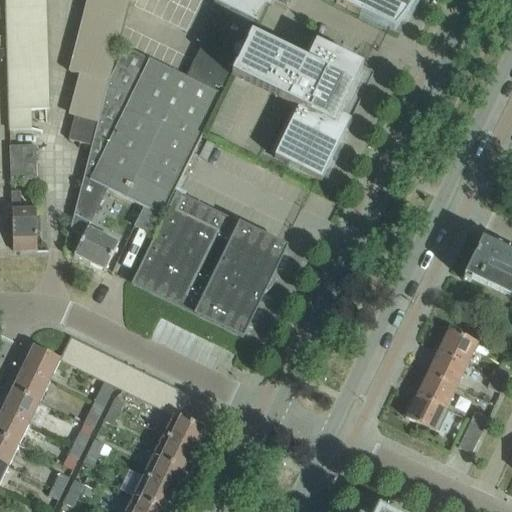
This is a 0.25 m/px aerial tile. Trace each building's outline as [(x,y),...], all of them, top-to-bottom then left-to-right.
[(214,0),(213,4),(220,8),(256,25),(265,8),(270,10),(275,0),(214,0)] [(337,0),(335,5),(393,33),(396,29),(399,26),(402,23),(404,20),(407,16),(408,13),(411,8),(413,4),(414,0),(337,0)] [(346,132),(350,123),(339,117),(341,113),(359,76),(363,68),(315,45),(305,65),(250,38),(231,79),(297,111),(295,115),(275,158),(274,160),(315,180),(321,183),(322,181),(343,138),(346,132)] [(91,148),(73,217),(90,225),(106,191),(163,219),(174,197),(222,96),(186,79),(125,49),(108,82),(97,125),(91,148)] [(74,118),(68,141),(91,148),(97,125),(74,118)] [(35,148),(10,149),(11,183),(37,182),(35,148)] [(20,211),(20,195),(20,194),(11,194),(12,206),(10,206),(12,254),(12,255),(36,254),(35,211),(20,211)] [(284,250),(282,249),(174,197),(163,219),(155,236),(153,240),(131,285),(242,338),(263,295),(265,296),(266,295),(268,294),(270,292),(272,290),(273,288),(274,286),(275,284),(276,281),(276,278),(276,276),(276,274),(276,273),(274,272),(284,250)] [(0,254),(12,254),(10,206),(5,207),(0,218),(0,254)] [(90,225),(73,217),(70,228),(86,236),(74,257),(105,272),(118,245),(87,230),(90,225)] [(511,252),(484,239),(463,281),(464,282),(466,278),(511,300),(511,252)] [(480,348),(480,347),(450,333),(450,334),(448,333),(441,346),(444,348),(440,355),(469,369),(479,348),(480,348)] [(71,368),(82,346),(70,341),(60,361),(59,363),(71,368)] [(83,374),(93,352),(82,346),(71,368),(83,374)] [(49,383),(59,363),(60,361),(33,348),(22,369),(49,383)] [(94,379),(105,358),(93,352),(83,374),(94,379)] [(458,391),(469,369),(440,355),(437,362),(434,361),(427,375),(458,391)] [(106,385),(116,363),(105,358),(94,379),(104,384),(106,385)] [(117,391),(128,369),(116,363),(106,385),(113,389),(117,391)] [(39,404),(49,383),(22,369),(12,391),(39,404)] [(134,399),(144,376),(133,371),(122,393),(134,399)] [(505,387),(509,378),(496,372),(492,381),(505,387)] [(448,412),(458,391),(427,375),(420,389),(423,391),(419,398),(448,412)] [(145,404),(156,382),(144,376),(134,399),(145,404)] [(500,396),(505,387),(492,381),(487,390),(500,396)] [(156,410),(167,387),(156,382),(145,404),(156,410)] [(103,409),(113,389),(106,385),(104,384),(94,404),(103,409)] [(168,415),(179,393),(167,387),(156,410),(168,415)] [(28,425),(39,404),(12,391),(1,412),(28,425)] [(181,418),(190,398),(179,393),(168,415),(172,417),(179,421),(181,418)] [(437,433),(448,412),(419,398),(416,405),(413,404),(406,418),(408,419),(408,420),(438,434),(437,433)] [(124,405),(116,401),(115,401),(109,412),(118,417),(124,405)] [(93,430),(103,409),(94,404),(84,426),(93,430)] [(0,438),(18,447),(28,425),(1,412),(0,415),(0,438)] [(112,428),(118,417),(109,412),(103,424),(112,428)] [(484,430),(488,422),(475,415),(471,424),(484,430)] [(205,430),(181,418),(179,421),(172,417),(163,437),(192,451),(197,441),(198,442),(205,430)] [(471,456),(484,430),(471,424),(458,449),(471,456)] [(82,452),(93,430),(84,426),(73,447),(82,452)] [(187,461),(192,451),(163,437),(153,457),(183,472),(189,462),(187,461)] [(0,464),(7,468),(18,447),(0,438),(0,464)] [(104,446),(94,441),(88,453),(98,458),(104,446)] [(72,472),(82,452),(73,447),(63,467),(72,472)] [(92,469),(98,458),(88,453),(82,464),(92,469)] [(178,483),(183,472),(153,457),(143,478),(172,492),(177,482),(178,483)] [(62,495),(69,480),(59,475),(52,490),(62,495)] [(167,502),(172,492),(143,478),(133,498),(161,511),(163,511),(169,503),(167,502)] [(95,493),(84,487),(73,482),(68,492),(79,497),(90,502),(95,493)] [(58,503),(62,495),(52,490),(48,498),(58,503)] [(73,510),(79,497),(68,492),(62,505),(73,510)] [(161,511),(133,498),(126,511),(161,511)]
